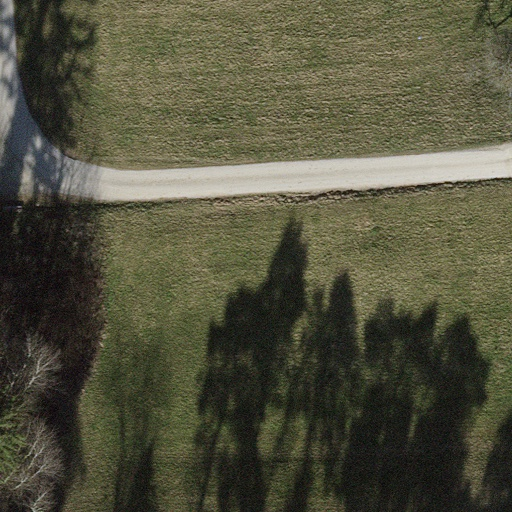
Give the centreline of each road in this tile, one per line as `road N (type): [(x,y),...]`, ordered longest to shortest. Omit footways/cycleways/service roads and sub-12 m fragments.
road 1 (track): [(0,172),(511,153)]
road 2 (track): [(7,0),(17,170)]
